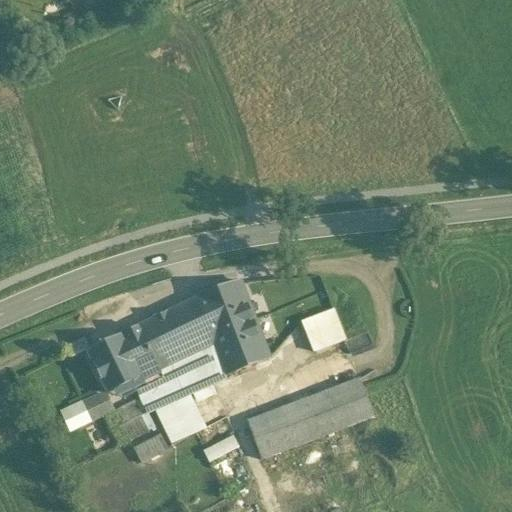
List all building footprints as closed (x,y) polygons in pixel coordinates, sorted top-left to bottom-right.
[(232,286),(196,299),(196,300),(217,355),(225,376),(267,360),(238,284),(232,286)] [(138,373),(140,379),(145,390),(150,401),(173,390),(168,378),(201,362),(217,355),(196,300),(138,328),(155,364),(138,373)] [(332,311),(302,323),(314,354),(344,342),(332,311)] [(94,350),(88,353),(108,394),(140,379),(138,373),(155,364),(138,328),(94,350)] [(76,358),(88,353),(94,350),(88,338),(71,346),(76,358)] [(201,362),(209,381),(225,376),(217,355),(201,362)] [(136,394),(139,399),(149,419),(212,388),(209,381),(201,362),(168,378),(173,390),(150,401),(145,390),(136,394)] [(359,381),(246,424),(261,461),(373,418),(359,381)] [(93,425),(104,419),(116,412),(104,393),(82,405),(93,425)] [(116,412),(104,419),(119,447),(154,428),(149,419),(139,399),(116,412)] [(77,434),(93,425),(82,405),(66,414),(77,434)] [(200,434),(206,449),(234,438),(229,423),(200,434)] [(161,435),(134,449),(142,464),(169,450),(161,435)] [(256,511),(245,489),(201,511),(256,511)]
